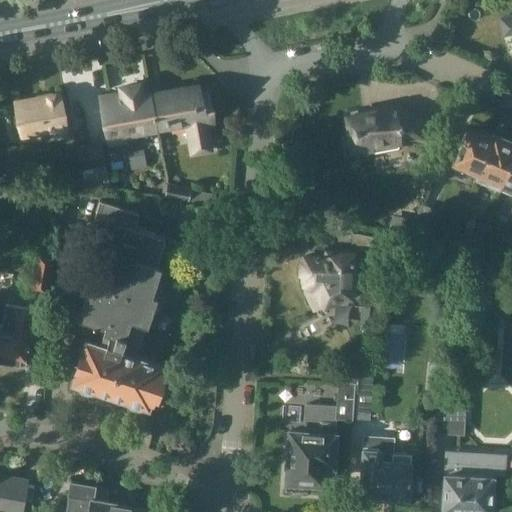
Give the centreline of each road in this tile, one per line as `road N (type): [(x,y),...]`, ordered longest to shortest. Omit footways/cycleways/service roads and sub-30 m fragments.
road 1 (residential): [(225,511),(260,74)]
road 2 (residential): [(0,427),(66,438),(191,486),(212,511)]
road 3 (primary): [(0,33),(174,0)]
road 4 (residential): [(260,74),(382,49)]
